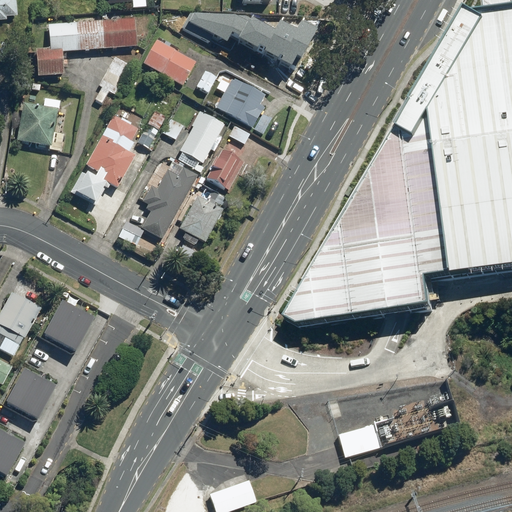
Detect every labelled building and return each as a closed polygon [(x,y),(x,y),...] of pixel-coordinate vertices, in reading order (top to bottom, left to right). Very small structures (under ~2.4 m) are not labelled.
[(0,0),(0,21),(8,21),(8,18),(19,18),(17,0),(0,0)] [(511,9),(511,0),(491,0),(486,1),(488,13),(511,9)] [(481,14),(472,8),(294,320),(307,328),(399,314),(439,308),(434,282),(511,271),(511,9),(488,13),(481,14)] [(246,18),(189,16),(181,31),(205,43),(210,36),(224,44),(229,35),(290,68),(296,58),(299,60),(317,31),(301,23),(295,33),(279,23),(273,33),(246,18)] [(137,19),(48,25),(50,48),(36,49),(39,79),(67,77),(65,54),(139,49),(138,33),(137,19)] [(159,42),(145,65),(184,88),(198,64),(159,42)] [(116,58),(100,87),(103,89),(96,101),(103,105),(110,93),(116,96),(132,67),(116,58)] [(218,79),(206,72),(197,89),(209,95),(218,79)] [(267,97),(234,79),(225,95),(218,91),(211,104),(218,107),(217,110),(255,130),(266,109),(262,107),(267,97)] [(45,107),(25,104),(18,142),(50,148),(50,151),(62,153),(65,135),(56,133),(60,113),(61,113),(63,102),(47,100),(45,107)] [(167,118),(156,112),(148,125),(159,131),(167,118)] [(194,129),(181,153),(204,166),(226,126),(201,113),(193,128),(194,129)] [(115,117),(88,166),(100,173),(97,178),(90,174),(88,176),(83,173),(72,194),(96,207),(109,184),(119,189),(137,157),(131,153),(136,144),(133,143),(140,131),(115,117)] [(177,141),(184,127),(172,121),(165,135),(177,141)] [(235,156),(224,151),(206,181),(229,194),(246,164),(235,156)] [(152,213),(143,229),(164,241),(199,177),(173,163),(158,190),(153,188),(144,203),(149,206),(147,210),(152,213)] [(208,202),(199,198),(181,230),(187,233),(184,239),(197,247),(200,241),(207,244),(230,202),(214,192),(208,202)] [(143,230),(143,228),(127,221),(120,238),(137,245),(143,230)] [(43,311),(13,294),(0,317),(0,334),(0,335),(0,334),(0,350),(15,358),(25,340),(27,341),(43,311)] [(63,300),(45,334),(76,351),(94,317),(63,300)] [(15,368),(0,360),(0,384),(4,387),(15,368)] [(7,401),(37,418),(56,385),(25,367),(7,401)] [(390,413),(373,418),(376,426),(376,427),(392,422),(390,413)] [(339,437),(346,460),(383,449),(376,427),(376,426),(339,437)] [(0,427),(0,471),(8,476),(26,442),(0,427)] [(250,481),(214,494),(220,511),(232,511),(258,503),(250,481)]
